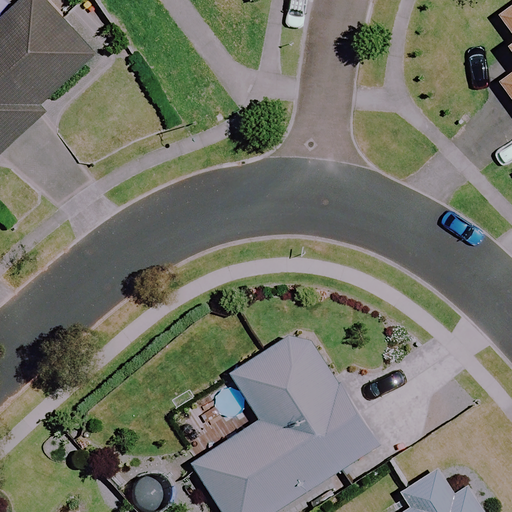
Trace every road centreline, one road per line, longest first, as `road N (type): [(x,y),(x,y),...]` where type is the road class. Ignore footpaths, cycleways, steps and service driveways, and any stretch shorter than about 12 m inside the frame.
road 1 (residential): [(319,200),(181,216),(125,252),(0,363)]
road 2 (residential): [(511,313),(472,272),(397,225),(319,200)]
road 3 (residential): [(319,200),(327,39),(342,0)]
